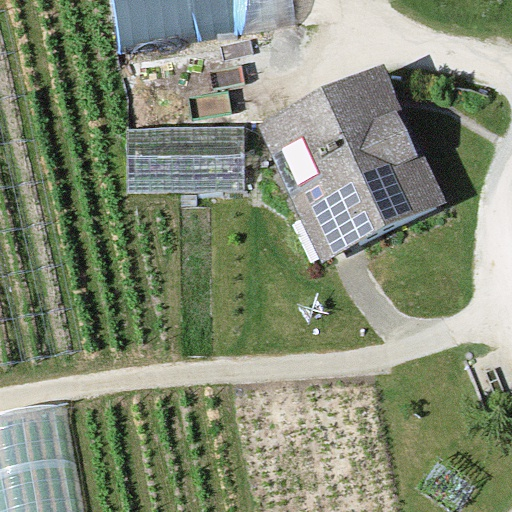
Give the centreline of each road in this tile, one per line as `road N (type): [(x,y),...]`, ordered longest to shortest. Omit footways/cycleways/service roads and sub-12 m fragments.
road 1 (track): [(0,401),(138,375),(363,362),(511,307)]
road 2 (track): [(363,0),(372,41),(497,62),(511,76)]
road 3 (track): [(372,41),(264,100)]
